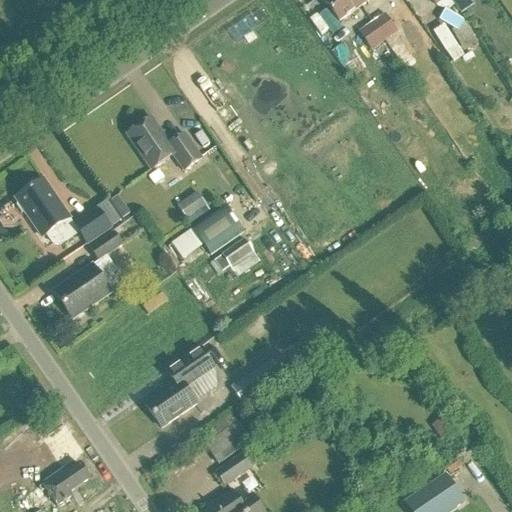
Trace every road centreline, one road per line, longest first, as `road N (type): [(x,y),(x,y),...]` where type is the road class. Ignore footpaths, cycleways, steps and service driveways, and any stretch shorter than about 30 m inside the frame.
road 1 (unclassified): [(0,152),(220,0)]
road 2 (residential): [(145,511),(0,297)]
